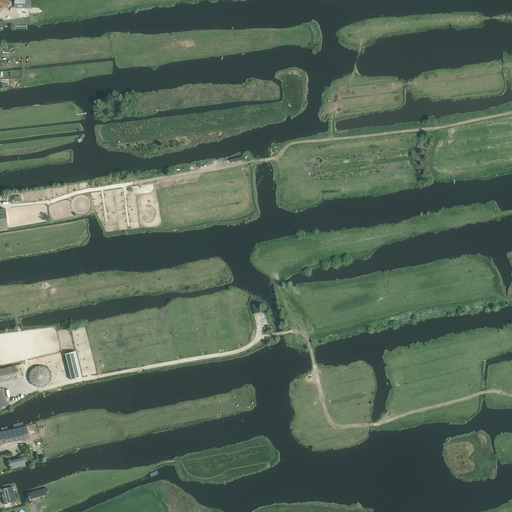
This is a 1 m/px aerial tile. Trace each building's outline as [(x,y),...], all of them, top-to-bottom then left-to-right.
[(0,0),(0,7),(2,9),(3,7),(8,9),(10,2),(2,0),(0,0)] [(0,209),(0,227),(8,227),(6,209),(0,209)] [(75,351),(65,354),(71,380),(82,377),(75,351)] [(0,382),(18,378),(15,366),(0,369),(0,382)] [(48,379),(48,377),(48,375),(47,373),(46,372),(45,370),(44,369),(42,368),(40,368),(38,368),(37,368),(35,368),(34,369),(32,370),(30,372),(29,373),(29,376),(29,377),(29,379),(29,381),(30,383),(31,384),(33,385),(35,386),(37,387),(39,387),(41,387),(42,386),(44,385),(45,384),(46,383),(47,381),(48,379)] [(4,388),(0,389),(0,405),(0,408),(8,406),(4,388)] [(0,431),(0,444),(29,438),(26,426),(0,431)] [(25,466),(23,457),(9,461),(11,469),(25,466)] [(60,491),(58,483),(28,492),(30,500),(37,498),(36,494),(37,494),(38,497),(45,494),(44,492),(53,489),(54,493),(60,491)] [(13,487),(10,487),(1,489),(1,488),(0,488),(0,496),(2,496),(4,504),(10,503),(16,502),(13,487)]
